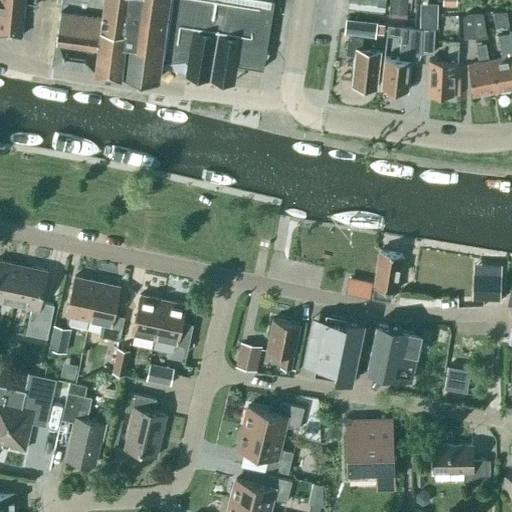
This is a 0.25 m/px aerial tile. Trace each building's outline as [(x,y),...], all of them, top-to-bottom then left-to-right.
[(0,0),(0,33),(22,36),(24,0),(0,0)] [(159,78),(169,0),(61,0),(53,63),(159,78)] [(384,10),(385,0),(348,0),(348,6),(384,10)] [(407,14),(407,0),(391,0),(391,13),(407,14)] [(504,10),(494,12),(496,26),(507,24),(504,10)] [(464,37),(486,36),(482,11),(470,11),(463,15),(464,37)] [(344,33),(369,36),(375,37),(375,33),(377,23),(377,22),(371,22),(346,18),(344,33)] [(377,23),(375,33),(384,34),(385,24),(377,23)] [(409,60),(410,51),(420,52),(421,52),(423,30),(402,27),(400,50),(403,50),(402,59),(386,57),(382,88),(407,91),(411,60),(409,60)] [(423,30),(421,52),(433,53),(434,31),(423,30)] [(500,42),(503,58),(492,60),(498,91),(511,88),(511,37),(511,32),(498,34),(500,42)] [(346,55),(356,56),(352,84),(376,87),(380,52),(362,50),(363,38),(348,36),(346,55)] [(427,93),(453,94),(454,60),(458,61),(459,41),(449,40),(448,60),(429,58),(427,93)] [(476,43),(479,62),(468,64),(474,95),(498,91),(492,60),(488,60),(485,43),(482,44),(481,42),(476,43)] [(374,297),(391,299),(392,289),(397,290),(402,254),(382,249),(374,297)] [(0,301),(13,304),(21,265),(0,260),(0,301)] [(32,308),(27,334),(47,338),(54,304),(41,302),(47,270),(21,265),(13,304),(32,308)] [(483,274),(482,298),(501,299),(502,275),(483,274)] [(97,281),(74,276),(66,315),(89,320),(97,281)] [(100,335),(120,340),(125,316),(115,314),(119,294),(120,286),(97,281),(89,320),(103,323),(100,335)] [(372,285),(353,281),(350,293),(370,297),(372,285)] [(140,294),(132,332),(155,337),(163,299),(140,294)] [(178,342),(186,304),(163,299),(155,337),(178,342)] [(324,320),(313,318),(303,364),(314,366),(313,373),(351,380),(365,321),(325,313),(324,320)] [(266,350),(283,354),(281,367),(290,368),(300,324),(273,318),(266,350)] [(376,324),(366,369),(412,379),(422,333),(376,324)] [(54,325),(49,349),(66,352),(71,328),(54,325)] [(241,341),(236,365),(256,369),(261,345),(241,341)] [(130,350),(119,347),(113,372),(125,373),(130,350)] [(447,376),(470,379),(473,359),(450,356),(447,376)] [(172,372),(149,367),(146,378),(169,383),(172,372)] [(14,369),(12,379),(22,381),(24,372),(14,369)] [(29,373),(25,389),(0,383),(0,441),(11,444),(11,446),(26,449),(32,422),(46,425),(56,379),(29,373)] [(94,465),(99,440),(102,441),(106,422),(96,420),(87,418),(92,397),(68,392),(61,419),(75,422),(66,459),(94,465)] [(125,410),(132,412),(124,449),(156,456),(166,413),(153,410),(156,398),(129,392),(125,410)] [(285,425),(298,428),(304,405),(280,399),(277,412),(248,405),(243,426),(282,435),(285,425)] [(99,408),(96,420),(106,422),(107,423),(110,410),(99,408)] [(118,418),(111,446),(117,447),(124,419),(118,418)] [(347,438),(348,478),(349,478),(349,472),(376,472),(377,486),(394,485),(392,420),(375,421),(346,422),(347,438)] [(266,455),(264,466),(288,471),(293,450),(279,447),(282,435),(243,426),(238,448),(266,455)] [(473,459),(473,444),(433,444),(434,471),(463,471),(464,484),(486,484),(485,459),(473,459)] [(423,454),(415,454),(415,470),(423,470),(423,454)] [(291,479),(269,474),(265,487),(236,478),(231,499),(268,509),(271,497),(285,501),(291,479)] [(416,494),(416,501),(423,505),(429,501),(429,494),(423,489),(416,494)] [(0,510),(16,510),(15,491),(0,491),(0,510)] [(267,511),(268,509),(231,499),(227,511),(267,511)] [(311,503),(309,511),(319,511),(321,506),(311,503)]
